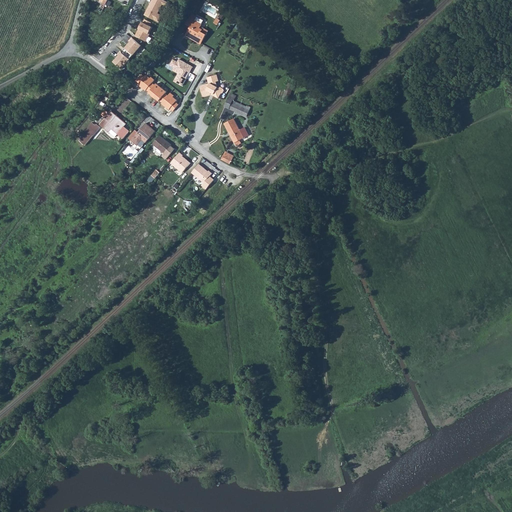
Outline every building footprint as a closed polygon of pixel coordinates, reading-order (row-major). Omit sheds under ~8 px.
[(169,2),(165,0),(155,0),(148,14),(160,20),(169,2)] [(191,38),(192,37),(202,42),(209,31),(203,28),(202,29),(200,28),(203,23),(196,19),(197,17),(197,16),(192,13),(186,24),(191,27),(186,36),(191,38)] [(155,21),(148,18),(146,22),(142,21),(136,35),(149,40),(155,27),(153,27),(155,21)] [(143,46),(134,39),(127,49),(135,55),(143,46)] [(130,60),(122,53),(113,63),(120,70),(130,60)] [(196,66),(183,58),(181,62),(177,59),(174,65),(178,67),(177,70),(182,73),(177,80),(187,85),(190,79),(186,76),(189,71),(192,73),(196,66)] [(144,77),(141,75),(135,82),(139,84),(138,85),(145,91),(146,90),(151,83),(154,80),(150,77),(149,78),(145,75),(144,77)] [(211,95),(212,93),(215,94),(214,95),(219,98),(221,94),(223,94),(224,91),(224,89),(220,87),(220,88),(217,87),(217,85),(216,82),(219,81),(217,75),(207,78),(209,84),(201,86),(204,96),(211,95)] [(154,85),(151,83),(146,90),(149,92),(148,93),(159,101),(159,100),(162,102),(168,95),(165,93),(166,91),(156,83),(154,85)] [(284,97),(289,99),(294,85),(288,83),(284,97)] [(174,95),(170,92),(168,95),(162,102),(162,103),(169,109),(170,108),(173,111),(179,104),(175,101),(177,99),(173,96),(174,95)] [(233,102),(235,97),(230,95),(225,107),(243,115),(244,114),(248,116),(250,109),(246,108),(246,109),(232,103),(233,102)] [(105,118),(100,124),(115,137),(117,134),(123,138),(129,131),(124,127),(126,124),(111,111),(109,113),(105,118)] [(234,141),(239,139),(240,141),(249,135),(245,127),(240,130),(234,118),(224,124),(229,132),(230,131),(231,133),(230,134),(234,141)] [(90,139),(86,135),(94,124),(92,122),(79,140),(85,145),(90,139)] [(145,123),(131,141),(137,145),(141,140),(145,143),(154,132),(150,130),(151,128),(145,123)] [(94,124),(86,135),(90,139),(100,127),(96,124),(95,125),(94,124)] [(152,144),(164,154),(170,146),(171,144),(160,135),(152,144)] [(170,146),(164,154),(168,157),(174,150),(170,146)] [(180,153),(172,164),(183,174),(191,164),(183,157),(184,156),(180,153)] [(222,160),(230,164),(233,159),(225,154),(222,160)] [(204,159),(201,163),(209,169),(212,165),(204,159)] [(199,164),(192,173),(204,183),(212,174),(209,172),(208,172),(199,164)]
